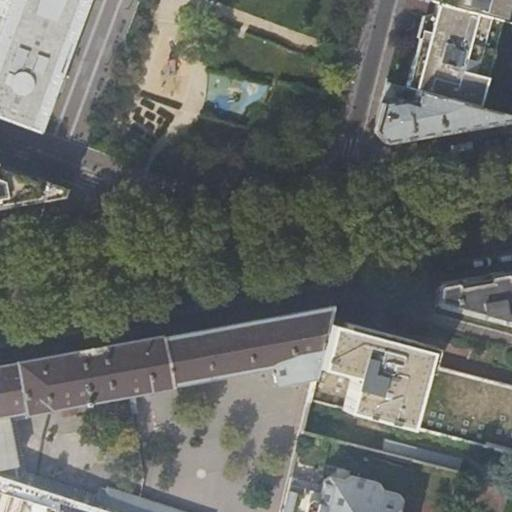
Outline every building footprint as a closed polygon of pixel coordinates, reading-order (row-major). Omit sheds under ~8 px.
[(0,0),(0,17),(12,22),(0,53),(0,117),(39,131),(51,99),(77,28),(87,0),(0,0)] [(511,0),(435,0),(435,2),(499,19),(502,20),(506,0),(511,0)] [(420,32),(404,88),(476,106),(499,19),(435,2),(426,34),(420,32)] [(511,117),(511,115),(476,106),(404,88),(385,83),(373,129),(383,140),(404,137),(511,117)] [(0,208),(3,208),(55,199),(62,197),(66,186),(55,183),(15,169),(0,163),(0,208)] [(511,327),(511,271),(476,278),(436,285),(434,307),(511,327)] [(170,379),(273,360),(276,378),(313,371),(326,315),(328,305),(162,337),(162,335),(128,342),(48,356),(15,362),(15,364),(0,366),(0,471),(11,475),(14,476),(18,477),(5,409),(25,406),(25,409),(49,405),(49,403),(148,386),(148,387),(171,383),(170,379)] [(426,350),(326,315),(313,371),(307,395),(511,450),(511,386),(422,363),(426,350)] [(0,511),(118,511),(0,471),(0,511)] [(323,481),(289,472),(279,511),(397,511),(401,496),(398,489),(382,485),(377,478),(351,471),(338,480),(324,476),(323,481)] [(108,485),(102,504),(127,511),(187,511),(188,511),(108,485)]
